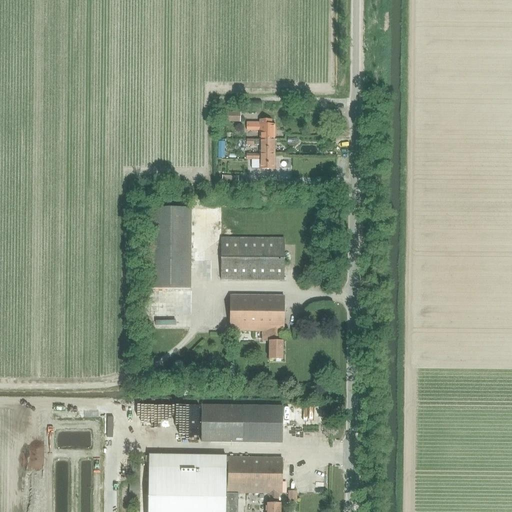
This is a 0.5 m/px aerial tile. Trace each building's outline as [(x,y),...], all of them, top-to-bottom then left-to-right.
[(239,114),(225,114),(225,123),(239,123),(239,114)] [(274,140),(274,126),(271,126),(271,121),(259,121),(259,123),(246,123),(246,131),(259,131),(259,140),(274,140)] [(259,155),(274,155),(274,140),(259,140),(246,140),(246,146),(254,146),(259,146),(259,154),(259,155)] [(259,170),(275,170),(275,169),(274,169),(274,155),(259,155),(259,154),(246,154),(246,160),(259,160),(259,169),(259,170)] [(190,209),(150,209),(150,290),(190,290),(190,209)] [(221,238),(220,280),(284,281),(284,239),(221,238)] [(262,342),(269,342),(269,360),(282,360),(282,332),(283,332),(283,297),(230,296),(230,332),(262,332),(262,342)] [(201,406),(200,443),(282,444),(282,407),(201,406)] [(228,494),(238,494),(269,494),(269,504),(267,504),(266,511),(279,511),(280,504),(278,504),(278,494),(281,494),(281,459),(228,458),(228,470),(228,494)] [(228,470),(148,469),(147,511),(237,511),(238,494),(228,494),(228,470)] [(288,492),(288,504),(297,504),(297,492),(288,492)]
